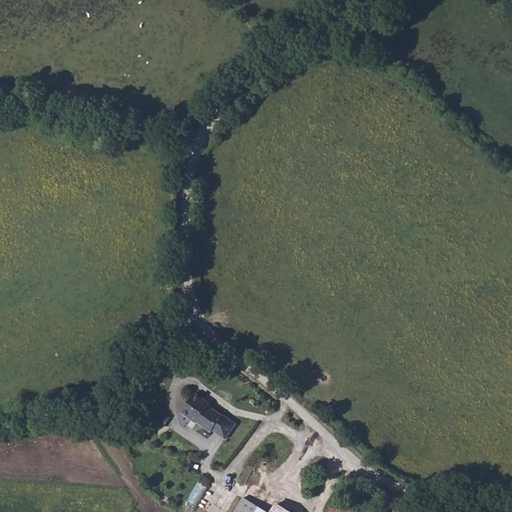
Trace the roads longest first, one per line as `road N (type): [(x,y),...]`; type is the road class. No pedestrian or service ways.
road 1 (unclassified): [(347,0),(209,126),(191,170),(187,257),(200,316),(378,477),(494,511)]
road 2 (track): [(200,316),(136,343),(120,406),(0,419)]
road 3 (track): [(0,107),(19,101),(199,148)]
